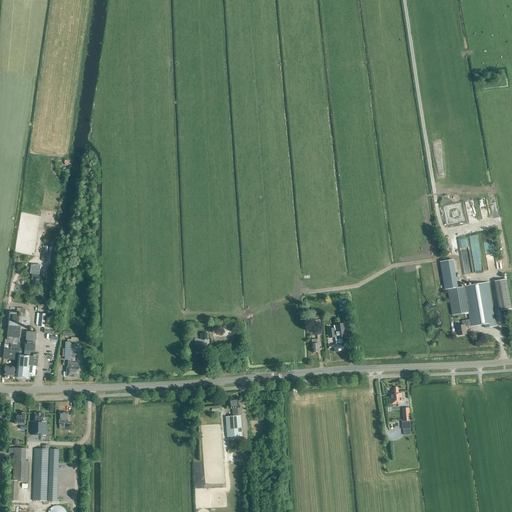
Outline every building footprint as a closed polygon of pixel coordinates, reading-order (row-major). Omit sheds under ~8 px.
[(50,247),(51,247),(52,244),(45,242),(41,261),(51,263),(52,254),(49,254),(50,248),(50,247)] [(37,286),(39,275),(40,265),(31,264),(30,274),(32,274),(31,280),(33,280),(32,284),(33,284),(33,286),(37,286)] [(468,313),(464,287),(457,288),(454,264),(446,265),(450,289),(448,290),(452,316),(468,313)] [(507,279),(495,281),(500,311),(511,309),(507,279)] [(471,327),(495,323),(488,283),(464,287),(468,313),(469,320),(461,321),(462,326),(457,327),(458,336),(466,335),(465,329),(466,329),(465,327),(470,326),(471,327)] [(343,315),(348,314),(346,301),(338,302),(340,312),(343,311),(343,315)] [(20,313),(10,312),(7,340),(5,339),(4,348),(3,359),(7,359),(18,360),(17,378),(28,379),(29,376),(35,377),(35,374),(36,366),(38,367),(39,355),(35,355),(37,333),(27,332),(26,342),(25,348),(20,347),(20,341),(22,313),(20,313)] [(348,338),(345,323),(335,325),(334,326),(334,328),(327,329),(329,339),(335,338),(336,344),(334,345),(329,346),(329,349),(334,348),(335,353),(346,351),(344,343),(343,343),(342,339),(348,338)] [(65,342),(65,357),(65,360),(68,360),(68,368),(67,368),(66,377),(79,378),(80,368),(79,368),(80,363),(71,363),(72,343),(65,342)] [(12,367),(12,366),(9,365),(9,367),(5,366),(4,377),(5,377),(6,378),(8,378),(9,377),(15,377),(16,368),(12,367)] [(398,394),(398,388),(393,389),(394,394),(391,395),(391,405),(397,404),(402,404),(402,399),(401,394),(398,394)] [(240,408),(239,398),(233,399),(233,398),(226,398),(227,401),(226,401),(227,410),(232,409),(233,417),(225,417),(227,438),(242,436),(241,416),(239,416),(238,409),(240,408)] [(402,430),(410,429),(409,408),(402,409),(403,422),(401,422),(402,430)] [(25,420),(26,413),(21,413),(21,415),(16,415),(16,420),(14,420),(14,424),(25,424),(25,420)] [(32,421),(31,435),(46,436),(46,422),(44,422),(44,414),(34,413),(34,422),(32,421)] [(68,420),(68,413),(59,413),(59,420),(59,429),(64,429),(64,423),(68,423),(68,420)] [(49,450),(49,446),(42,445),(42,449),(34,449),(33,501),(57,502),(59,450),(49,450)] [(25,461),(26,449),(14,448),(13,481),(9,481),(8,501),(17,502),(18,481),(28,481),(28,461),(25,461)] [(413,467),(417,461),(411,458),(408,463),(413,467)]
